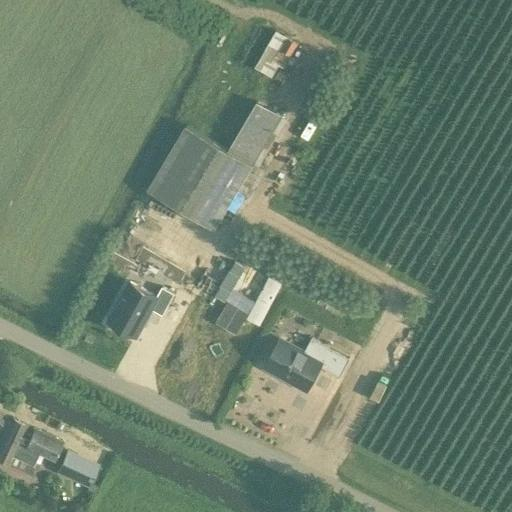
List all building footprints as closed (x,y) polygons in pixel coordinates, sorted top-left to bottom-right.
[(298,43),(276,30),(255,67),(272,77),(279,65),(283,68),(298,43)] [(187,125),(148,189),(174,205),(214,228),(220,218),(281,115),(257,101),(228,149),(187,125)] [(167,215),(174,205),(148,189),(143,186),(136,197),(137,198),(167,215)] [(236,261),(215,295),(227,302),(216,322),(236,333),(245,317),(259,324),(282,284),(269,277),(255,301),(249,312),(226,299),(233,288),(245,266),(236,261)] [(152,308),(163,314),(175,292),(162,285),(157,295),(131,280),(108,320),(136,335),(152,308)] [(281,338),(265,367),(307,389),(330,347),(312,337),(304,351),(281,338)] [(14,417),(0,447),(0,458),(11,463),(14,456),(33,464),(39,451),(54,458),(63,440),(35,427),(32,434),(26,431),(29,424),(14,417)] [(89,487),(100,464),(67,448),(56,472),(89,487)] [(69,504),(66,509),(67,511),(80,511),(82,510),(80,505),(74,502),(69,504)]
